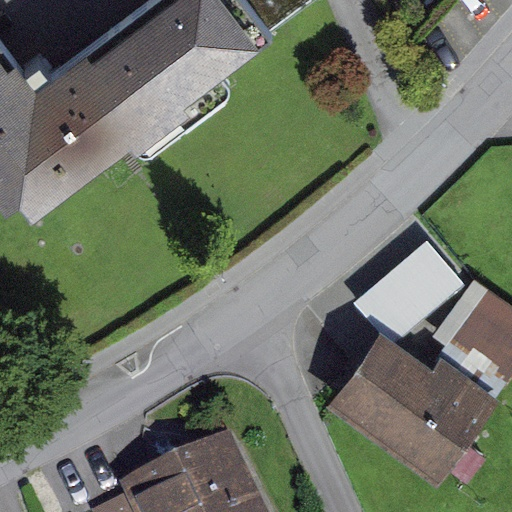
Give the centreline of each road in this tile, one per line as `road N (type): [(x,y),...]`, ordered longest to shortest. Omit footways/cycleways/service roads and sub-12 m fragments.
road 1 (residential): [(260,318),(510,78)]
road 2 (residential): [(0,458),(260,318)]
road 3 (residential): [(350,511),(260,318)]
